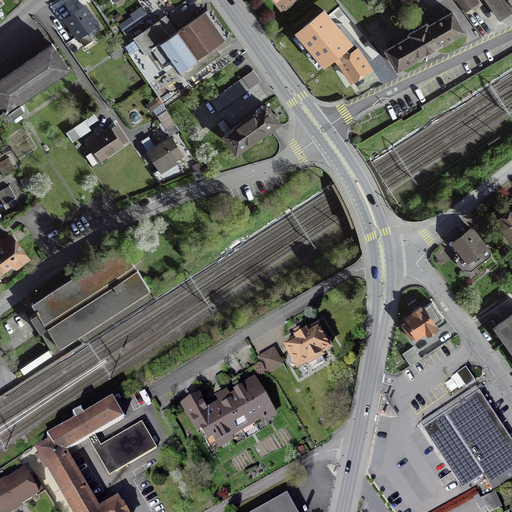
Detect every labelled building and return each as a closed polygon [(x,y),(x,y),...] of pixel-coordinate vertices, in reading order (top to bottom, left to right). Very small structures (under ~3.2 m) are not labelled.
[(294,0),(271,0),(282,11),(294,0)] [(419,0),(402,0),(411,15),(424,7),(419,0)] [(474,0),(457,0),(465,11),(477,3),(474,0)] [(511,0),(486,0),(499,19),(511,9),(511,0)] [(100,30),(85,6),(60,22),(75,46),(100,30)] [(385,48),(397,69),(463,33),(451,12),(385,48)] [(325,13),(287,41),(313,76),(337,59),(351,48),(325,13)] [(157,39),(177,72),(217,48),(198,15),(157,39)] [(374,68),(358,45),(351,48),(337,59),(353,83),(374,68)] [(0,111),(1,113),(68,71),(52,46),(0,78),(0,111)] [(243,78),(209,100),(216,111),(250,88),(243,78)] [(224,128),(236,148),(276,124),(264,104),(224,128)] [(83,119),(71,127),(79,137),(90,129),(83,119)] [(122,145),(111,128),(90,142),(95,150),(97,149),(103,157),(122,145)] [(182,154),(172,137),(148,152),(158,168),(167,163),(167,162),(173,158),(173,159),(182,154)] [(9,157),(0,161),(0,169),(12,163),(9,157)] [(16,169),(12,163),(0,169),(0,170),(4,176),(16,169)] [(25,177),(20,179),(25,187),(29,184),(25,177)] [(9,185),(3,189),(10,201),(16,197),(9,185)] [(3,189),(0,190),(0,198),(4,205),(10,201),(3,189)] [(511,214),(501,220),(511,238),(511,214)] [(490,255),(471,231),(455,244),(461,252),(455,257),(467,273),(490,255)] [(0,249),(0,276),(17,267),(5,247),(0,249)] [(150,288),(122,248),(33,303),(32,301),(32,302),(38,312),(30,317),(40,332),(48,327),(60,346),(61,345),(60,344),(148,288),(149,289),(150,288)] [(506,270),(496,278),(501,284),(511,277),(506,270)] [(411,339),(439,324),(429,304),(401,320),(411,339)] [(504,339),(511,349),(511,315),(496,327),(504,339)] [(319,357),(306,335),(287,346),(299,367),(319,357)] [(275,348),(258,356),(267,374),(284,365),(275,348)] [(235,390),(237,394),(253,421),(262,416),(264,419),(275,413),(255,378),(235,390)] [(511,481),(511,440),(479,390),(450,409),(422,428),(463,488),(483,475),(494,491),(511,481)] [(226,391),(221,394),(241,428),(253,421),(237,394),(231,398),(226,391)] [(221,404),(214,408),(229,435),(241,428),(221,394),(216,396),(221,404)] [(232,439),(229,435),(214,408),(207,412),(198,396),(184,405),(206,442),(214,437),(219,446),(232,439)] [(73,511),(124,511),(117,499),(97,510),(65,455),(124,422),(112,400),(47,436),(52,445),(39,452),(73,511)] [(141,423),(99,448),(113,473),(155,448),(141,423)] [(0,511),(3,511),(35,495),(24,476),(0,488),(0,511)] [(295,511),(289,500),(265,511),(295,511)]
